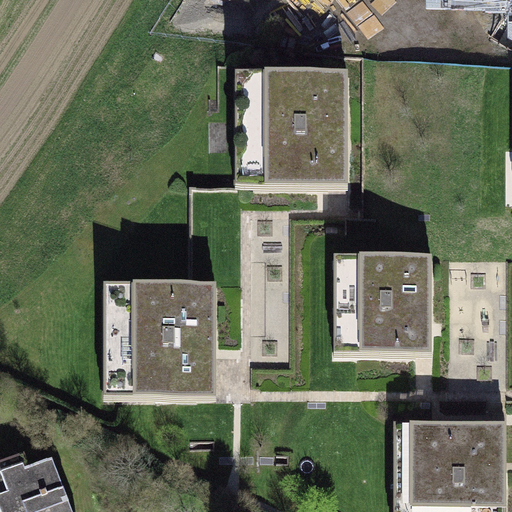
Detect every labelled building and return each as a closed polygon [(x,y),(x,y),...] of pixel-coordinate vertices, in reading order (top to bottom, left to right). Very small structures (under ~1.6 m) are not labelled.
[(350,76),(231,76),(231,192),(350,193),(350,76)] [(435,261),(328,260),(328,361),(434,362),(435,261)] [(217,292),(105,293),(106,403),(218,403),(217,292)] [(256,323),(268,323),(267,296),(240,297),(243,349),(257,349),(256,323)] [(503,511),(505,431),(392,430),(391,511),(503,511)] [(0,511),(64,511),(59,496),(39,503),(34,490),(0,502),(0,511)]
